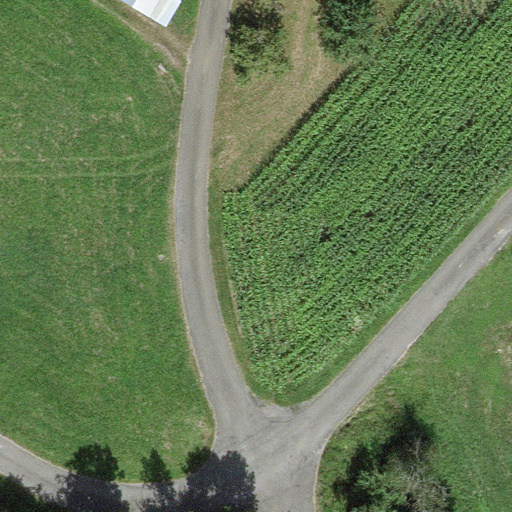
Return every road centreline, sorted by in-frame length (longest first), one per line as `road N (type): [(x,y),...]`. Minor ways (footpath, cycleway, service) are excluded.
road 1 (track): [(0,447),(84,505),(177,504),(271,483),(511,208)]
road 2 (track): [(284,511),(206,344),(186,176),(210,0)]
road 3 (track): [(94,0),(197,74)]
